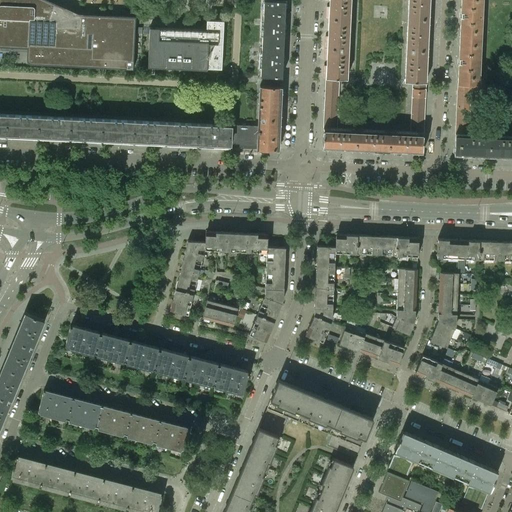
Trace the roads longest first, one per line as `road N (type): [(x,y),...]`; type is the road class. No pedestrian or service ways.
road 1 (residential): [(0,151),(301,165)]
road 2 (tertiary): [(300,195),(191,188),(84,217),(36,216)]
road 3 (tertiary): [(40,235),(97,231),(210,203),(300,208)]
road 4 (residential): [(240,434),(31,378)]
road 5 (tertiary): [(511,209),(300,195)]
road 6 (tertiary): [(300,208),(511,220)]
road 7 (residential): [(174,511),(177,489),(6,443)]
road 8 (residential): [(428,236),(426,312),(391,407)]
road 9 (residential): [(444,0),(434,172)]
road 10 (residential): [(301,165),(308,0)]
road 11 (residential): [(272,359),(297,296),(300,208)]
road 12 (residential): [(301,165),(434,172)]
road 13 (residential): [(511,458),(391,407)]
road 14 (residential): [(391,407),(272,359)]
road 15 (residential): [(272,359),(155,329)]
